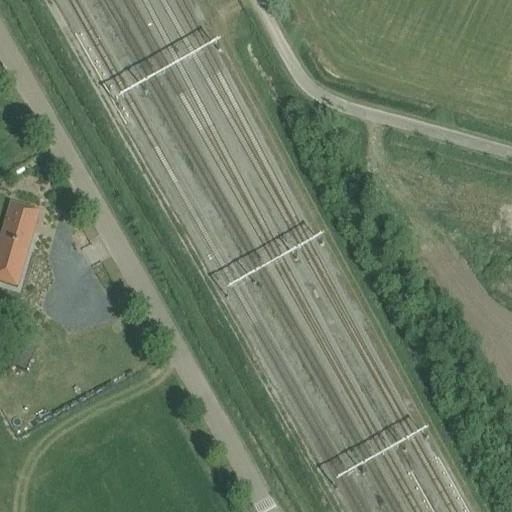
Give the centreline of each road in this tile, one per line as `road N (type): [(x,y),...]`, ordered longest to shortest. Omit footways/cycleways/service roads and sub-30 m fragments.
road 1 (unclassified): [(268,511),(0,38)]
road 2 (unclassified): [(511,156),(344,108),(310,85),(262,0)]
